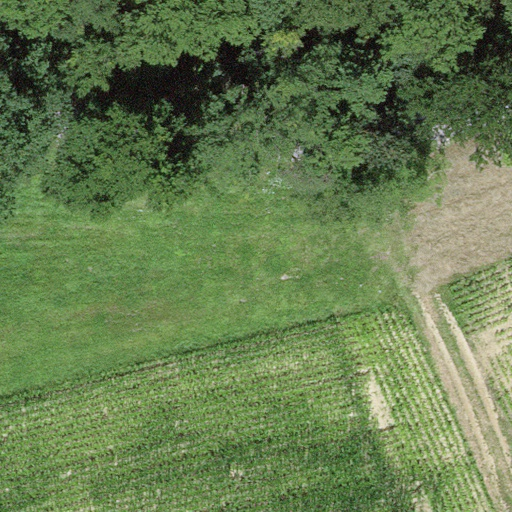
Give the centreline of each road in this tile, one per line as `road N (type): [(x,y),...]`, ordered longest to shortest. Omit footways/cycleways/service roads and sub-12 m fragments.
road 1 (track): [(0,102),(212,143),(306,145),(381,137),(511,98)]
road 2 (track): [(381,137),(396,227),(511,467)]
